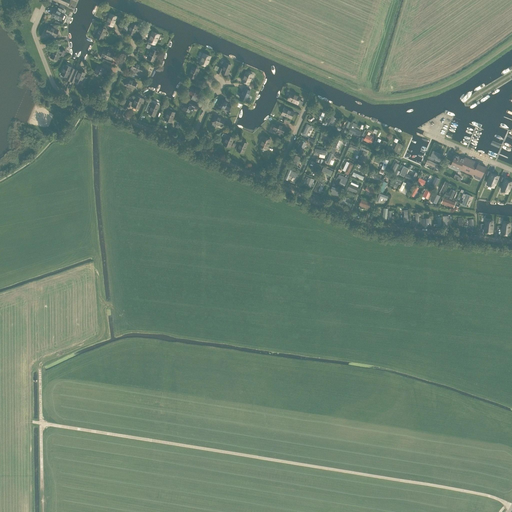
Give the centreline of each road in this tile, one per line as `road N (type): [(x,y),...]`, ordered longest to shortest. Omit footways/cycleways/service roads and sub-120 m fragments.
road 1 (residential): [(511,242),(370,224),(274,182)]
road 2 (residential): [(99,108),(54,85),(34,35),(45,3)]
